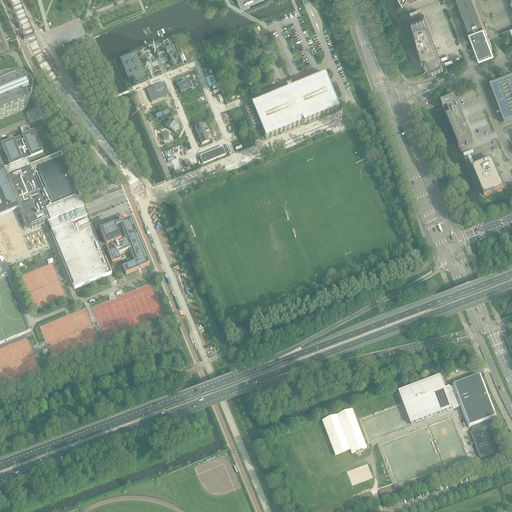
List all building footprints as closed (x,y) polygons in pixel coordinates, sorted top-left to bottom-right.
[(474,0),(458,0),(465,19),(478,53),(492,48),(490,41),(488,41),(487,38),(488,38),(485,28),(474,0)] [(443,66),(424,15),(411,20),(421,57),(426,56),(433,70),(443,66)] [(0,45),(9,42),(6,35),(0,21),(0,45)] [(499,38),(511,33),(510,30),(498,34),(499,38)] [(135,55),(122,61),(130,82),(143,76),(138,62),(139,62),(140,63),(146,63),(148,61),(146,55),(143,54),(142,54),(138,59),(139,60),(138,61),(137,61),(135,55)] [(290,84),(285,86),(287,90),(251,104),(265,139),(304,123),(339,109),(336,101),(329,83),(325,74),(291,88),(290,84)] [(216,85),(213,76),(206,79),(209,87),(216,85)] [(511,119),(511,78),(491,87),(504,123),(511,119)] [(179,85),(177,85),(181,93),(192,89),(189,81),(185,82),(185,81),(181,83),(181,84),(179,85)] [(163,83),(146,90),(152,103),(168,96),(163,83)] [(32,96),(32,95),(32,94),(31,93),(30,90),(30,89),(29,89),(28,88),(28,87),(27,87),(27,86),(25,86),(24,85),(22,84),(20,84),(16,84),(13,84),(10,84),(9,84),(7,84),(5,85),(3,85),(2,86),(1,86),(0,86),(0,119),(24,109),(25,110),(25,109),(26,108),(27,107),(28,106),(29,105),(29,104),(30,103),(30,102),(31,101),(31,100),(31,99),(32,98),(32,97),(32,96)] [(454,98),(440,104),(459,148),(473,142),(454,98)] [(177,126),(171,120),(171,121),(166,125),(167,126),(166,126),(172,132),(172,131),(174,133),(179,128),(177,126)] [(202,124),(195,127),(197,133),(204,130),(205,132),(208,130),(207,128),(204,130),(204,129),(202,124)] [(204,130),(197,133),(199,139),(207,136),(205,132),(204,130)] [(0,215),(15,209),(19,208),(20,209),(28,228),(31,227),(32,230),(37,228),(47,223),(56,245),(56,246),(58,251),(59,253),(63,261),(63,263),(67,271),(67,273),(71,281),(72,283),(74,289),(81,287),(83,286),(99,279),(105,277),(111,274),(101,249),(106,248),(105,245),(99,244),(93,230),(91,224),(83,205),(80,198),(79,195),(77,192),(71,178),(65,162),(64,159),(61,154),(31,166),(28,158),(31,157),(43,152),(34,131),(22,136),(21,136),(21,137),(17,138),(14,139),(13,140),(1,144),(10,165),(3,168),(2,166),(0,167),(0,215)] [(207,136),(199,139),(202,145),(209,142),(207,136)] [(226,155),(223,148),(220,149),(220,148),(199,157),(203,164),(226,155)] [(491,159),(472,167),(484,196),(503,188),(491,159)] [(112,264),(120,261),(118,255),(130,250),(130,251),(132,258),(133,259),(134,261),(135,262),(132,263),(122,267),(126,275),(149,265),(131,220),(117,225),(113,227),(112,228),(111,228),(99,232),(105,245),(106,248),(112,264)] [(152,284),(91,308),(104,341),(165,317),(152,284)] [(152,345),(161,341),(159,334),(149,338),(152,345)] [(441,376),(399,392),(411,424),(457,407),(457,408),(460,407),(469,429),(471,428),(473,433),(494,425),(492,420),(498,418),(481,373),(452,384),(453,386),(450,388),(449,386),(445,387),(441,376)] [(353,410),(322,422),(335,456),(350,450),(351,454),(367,448),(353,410)] [(314,425),(276,442),(306,511),(317,511),(328,508),(324,499),(327,498),(324,493),(316,496),(296,450),(320,439),(314,425)] [(476,441),(481,454),(479,455),(480,459),(481,460),(482,463),(494,459),(496,458),(497,458),(505,455),(497,433),(496,429),(494,425),(473,433),(476,441)]
